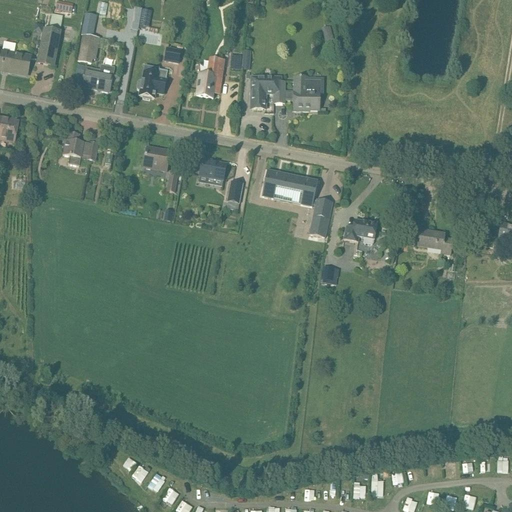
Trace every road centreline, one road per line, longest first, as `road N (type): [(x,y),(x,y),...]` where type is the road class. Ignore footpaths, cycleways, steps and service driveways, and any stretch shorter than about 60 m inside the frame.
road 1 (unclassified): [(511,435),(234,481),(0,381)]
road 2 (residential): [(511,190),(0,100)]
